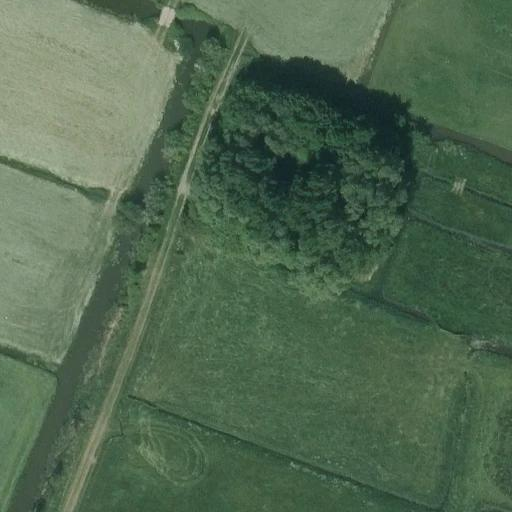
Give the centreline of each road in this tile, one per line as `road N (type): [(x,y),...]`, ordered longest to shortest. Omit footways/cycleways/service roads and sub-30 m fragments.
road 1 (track): [(66,511),(214,102),(258,5)]
road 2 (track): [(176,0),(349,72),(378,0)]
